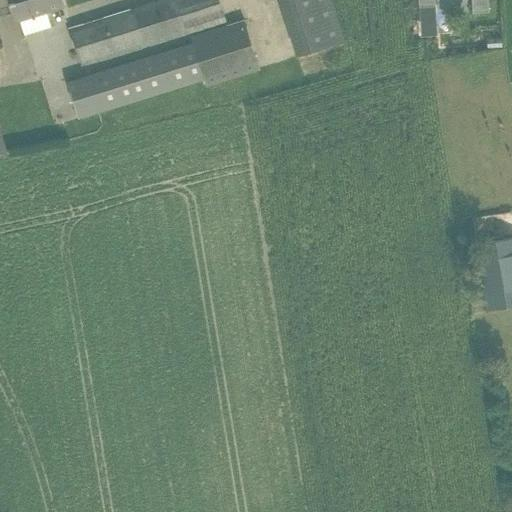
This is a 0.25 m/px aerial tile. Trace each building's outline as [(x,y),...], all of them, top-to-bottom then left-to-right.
[(64,6),(61,0),(9,0),(16,21),(64,6)] [(162,0),(70,29),(76,48),(81,65),(226,20),(219,0),(162,0)] [(278,0),(296,56),(343,41),(330,0),(278,0)] [(471,0),(472,13),(488,11),(487,0),(471,0)] [(67,82),(77,118),(203,79),(205,85),(259,68),(244,20),(190,37),(192,43),(67,82)] [(511,237),(475,244),(487,311),(511,306),(511,237)]
